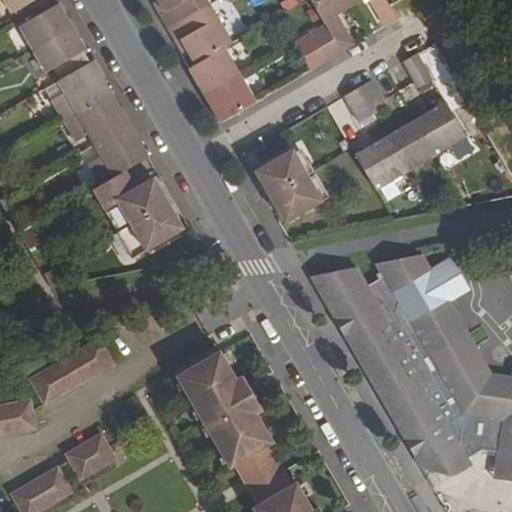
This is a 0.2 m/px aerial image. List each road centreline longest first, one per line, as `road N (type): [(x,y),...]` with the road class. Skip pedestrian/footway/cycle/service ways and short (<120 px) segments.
road 1 (residential): [(195,162),(399,511)]
road 2 (residential): [(405,39),(195,162)]
road 3 (residential): [(100,0),(195,162)]
